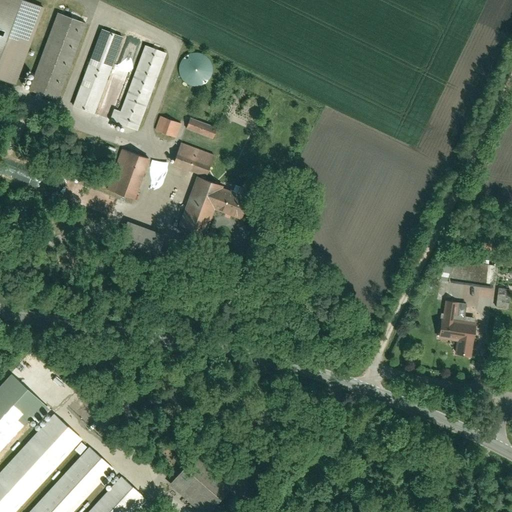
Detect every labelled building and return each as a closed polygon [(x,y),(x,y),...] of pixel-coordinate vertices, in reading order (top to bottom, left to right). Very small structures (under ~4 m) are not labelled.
[(45,7),(26,0),(0,0),(0,78),(17,85),(45,7)] [(87,22),(59,12),(30,90),(58,100),(87,22)] [(124,36),(103,28),(74,105),(95,113),(124,36)] [(119,62),(129,66),(139,44),(130,39),(119,62)] [(167,52),(146,44),(121,111),(115,108),(111,120),(138,130),(167,52)] [(215,74),(200,49),(176,64),(191,89),(215,74)] [(181,123),(161,116),(156,130),(176,137),(181,123)] [(217,126),(191,117),(188,127),(214,136),(217,126)] [(214,154),(182,142),(174,163),(207,175),(214,154)] [(150,158),(123,148),(108,189),(135,198),(150,158)] [(224,185),(197,176),(179,225),(206,235),(216,209),(224,187),(224,185)] [(246,187),(237,184),(234,191),(243,194),(246,187)] [(216,209),(241,218),(249,196),(243,194),(234,191),(224,187),(216,209)] [(112,215),(118,198),(98,191),(95,200),(94,199),(91,208),(112,215)] [(165,234),(129,221),(124,236),(160,249),(165,234)] [(492,262),(453,258),(453,264),(451,279),(451,281),(489,285),(492,262)] [(453,264),(444,263),(443,278),(451,279),(453,264)] [(496,306),(508,306),(509,287),(496,287),(496,306)] [(468,301),(446,299),(442,337),(458,339),(456,355),(472,357),(476,320),(466,318),(468,301)] [(13,373),(0,386),(0,451),(46,402),(13,373)] [(56,413),(0,472),(0,511),(14,511),(75,446),(83,438),(56,413)] [(75,446),(82,452),(89,444),(83,438),(75,446)] [(26,511),(72,511),(114,467),(89,444),(82,452),(26,511)] [(194,455),(173,480),(209,511),(230,486),(194,455)] [(124,475),(89,511),(133,511),(148,496),(124,475)]
